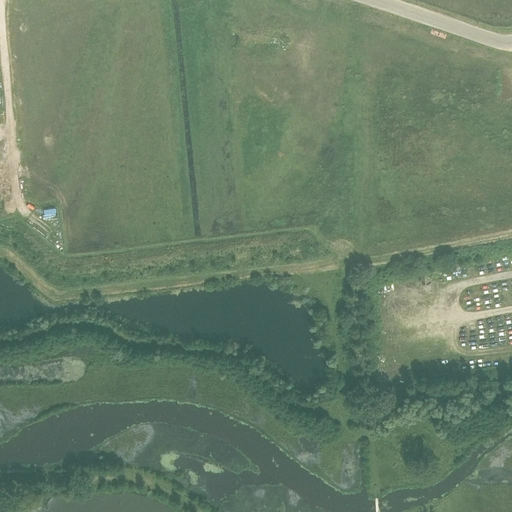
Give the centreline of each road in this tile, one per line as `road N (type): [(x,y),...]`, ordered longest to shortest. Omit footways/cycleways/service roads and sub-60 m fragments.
road 1 (track): [(373,433),(348,434),(336,408),(287,396),(240,353),(140,344),(90,319),(0,338)]
road 2 (unclassified): [(375,0),(511,43)]
